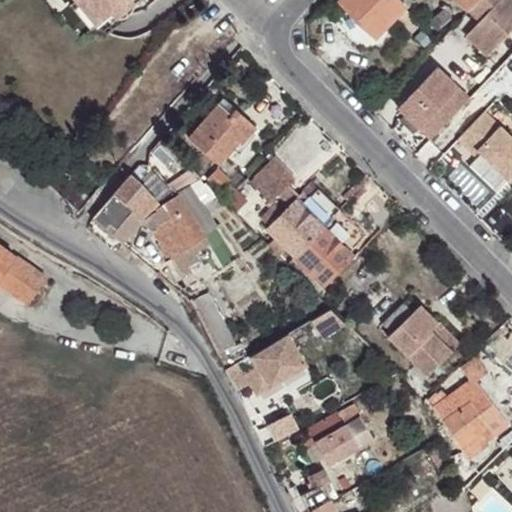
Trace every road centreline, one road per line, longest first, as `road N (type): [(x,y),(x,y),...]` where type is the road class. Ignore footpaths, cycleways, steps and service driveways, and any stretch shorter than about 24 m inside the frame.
road 1 (residential): [(0,208),(174,319),(214,366),(286,511)]
road 2 (residential): [(296,0),(281,17),(280,36),(300,77),(511,290)]
road 3 (unknown): [(368,145),(409,91),(463,50)]
